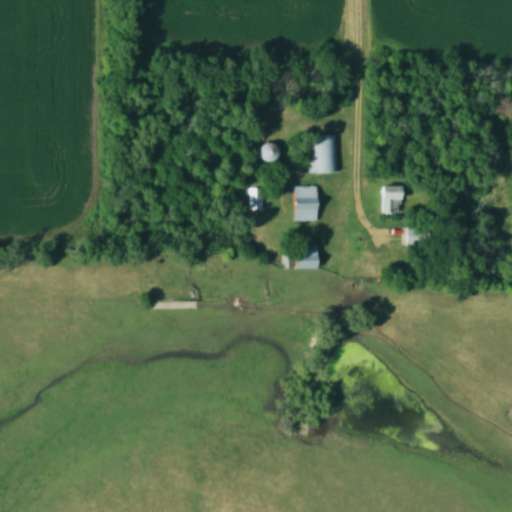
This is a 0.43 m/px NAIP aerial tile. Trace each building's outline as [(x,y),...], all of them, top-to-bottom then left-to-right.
[(316,137),(316,175),(335,175),(335,137),(316,137)] [(278,156),(270,143),(257,151),(265,163),(278,156)] [(399,187),(380,187),(380,216),(399,216),(399,187)] [(315,224),(315,197),(293,197),(293,224),(315,224)] [(314,270),(314,258),(294,258),(294,270),(314,270)]
